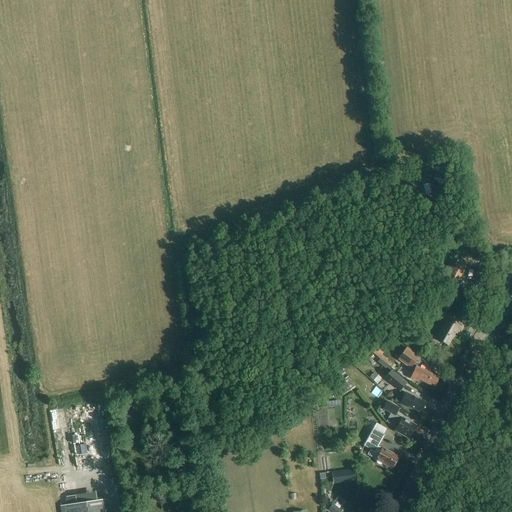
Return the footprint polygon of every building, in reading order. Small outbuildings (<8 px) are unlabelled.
[(433,197),(442,195),(437,175),(428,177),(433,197)] [(443,279),(456,286),(464,271),(452,264),(443,279)] [(458,335),(463,327),(446,318),(435,339),(447,345),(454,333),(458,335)] [(412,331),(418,335),(423,328),(417,324),(412,331)] [(434,387),(438,378),(423,371),(416,368),(418,365),(414,362),(418,357),(406,348),(398,359),(414,371),(411,378),(418,382),(419,380),(434,387)] [(380,357),(373,351),(371,353),(384,363),(385,361),(380,357)] [(332,375),(335,380),(345,374),(341,368),(332,375)] [(407,383),(391,370),(384,378),(400,391),(407,383)] [(355,387),(347,377),(339,383),(346,393),(355,387)] [(405,393),(404,394),(399,391),(395,401),(400,403),(399,404),(407,408),(408,407),(421,413),(426,403),(412,396),(412,397),(405,393)] [(387,401),(382,409),(390,414),(386,421),(388,423),(396,428),(395,431),(408,438),(415,426),(402,419),(401,419),(395,415),(399,408),(387,401)] [(381,441),(370,435),(364,446),(370,449),(367,455),(376,460),(376,462),(376,464),(379,465),(381,465),(381,463),(390,468),(391,467),(393,468),(396,463),(394,462),(397,457),(382,449),(381,449),(378,447),(381,441)] [(52,464),(24,470),(25,476),(53,471),(52,464)] [(353,470),(333,473),(334,481),(355,478),(353,470)] [(59,507),(65,506),(64,498),(56,499),(55,493),(41,496),(43,509),(54,507),(59,507)] [(104,511),(103,500),(65,506),(59,507),(60,511),(104,511)]
